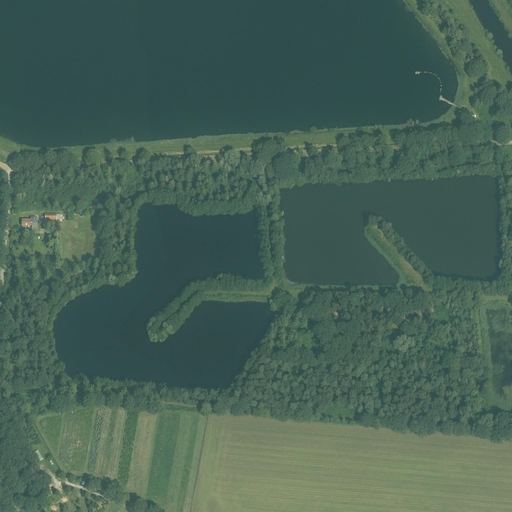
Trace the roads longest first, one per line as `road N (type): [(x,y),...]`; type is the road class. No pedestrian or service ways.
road 1 (track): [(11,168),(511,139)]
road 2 (unclassified): [(0,331),(11,168)]
road 3 (unclassified): [(19,511),(2,459),(0,362)]
